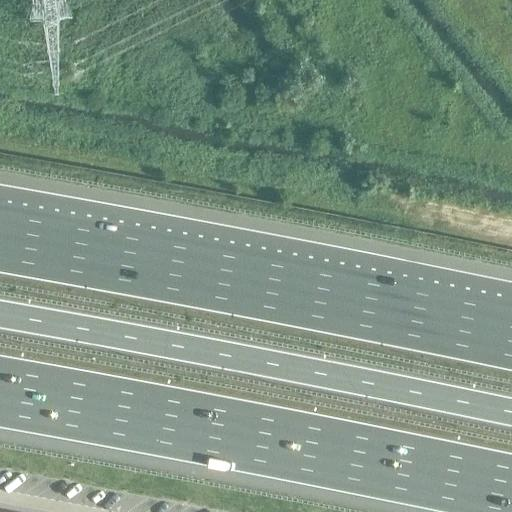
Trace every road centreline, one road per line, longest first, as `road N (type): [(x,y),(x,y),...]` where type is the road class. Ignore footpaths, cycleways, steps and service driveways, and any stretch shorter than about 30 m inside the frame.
road 1 (motorway): [(0,316),(511,414)]
road 2 (motorway): [(0,397),(511,494)]
road 3 (motorway): [(511,337),(0,241)]
